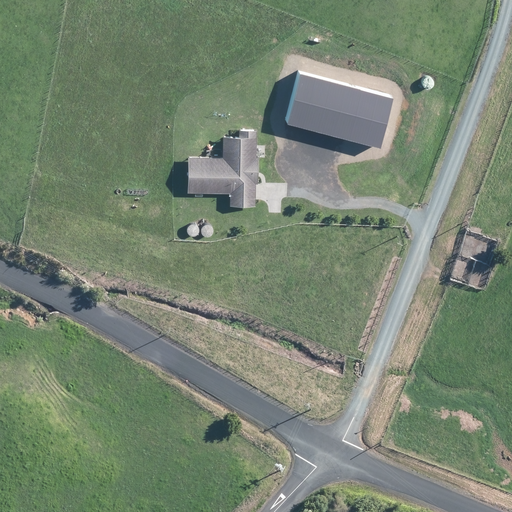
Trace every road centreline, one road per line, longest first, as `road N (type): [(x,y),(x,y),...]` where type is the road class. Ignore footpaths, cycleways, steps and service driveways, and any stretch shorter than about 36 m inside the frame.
road 1 (unclassified): [(500,0),(359,405),(330,452)]
road 2 (unclassified): [(330,452),(142,340),(0,269)]
road 3 (unclassified): [(476,511),(330,452)]
